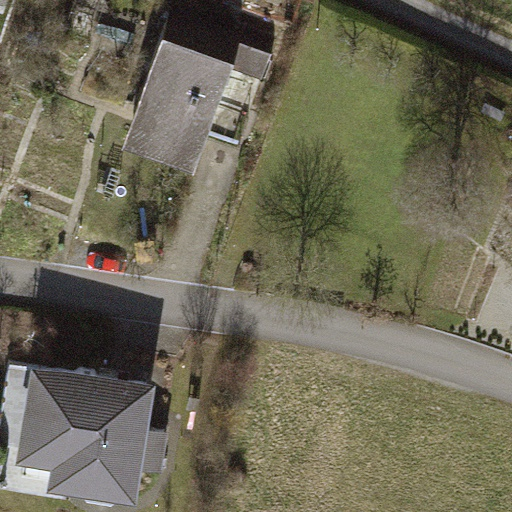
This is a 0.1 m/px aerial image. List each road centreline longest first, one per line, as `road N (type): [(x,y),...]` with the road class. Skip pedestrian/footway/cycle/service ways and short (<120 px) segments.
road 1 (residential): [(0,276),(369,337),(511,379)]
road 2 (residential): [(390,0),(511,53)]
